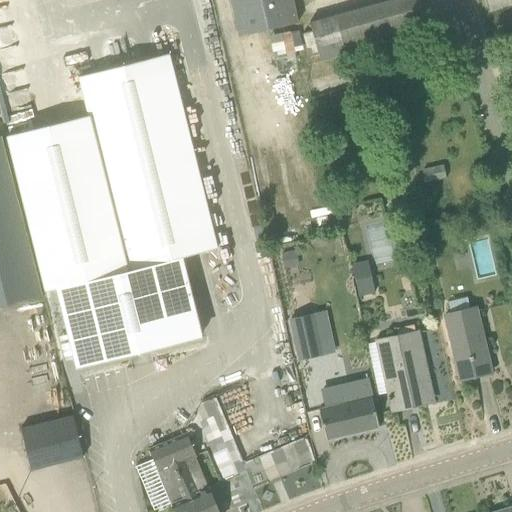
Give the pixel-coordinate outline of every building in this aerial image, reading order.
[(293,0),(231,0),(240,36),(299,22),(293,0)] [(426,32),(417,0),(387,0),(335,15),(347,54),(426,32)] [(279,55),(302,47),(296,29),(272,38),(279,55)] [(80,76),(89,115),(8,135),(47,290),(58,287),(77,365),(203,335),(183,257),(217,248),(170,53),(80,76)] [(0,305),(42,294),(1,135),(0,135),(0,305)] [(390,239),(378,239),(378,261),(390,261),(390,239)] [(357,293),(374,292),(371,259),(354,260),(357,293)] [(461,380),(492,372),(476,307),(445,315),(461,380)] [(301,367),(324,362),(314,315),(290,320),(301,367)] [(378,340),(393,411),(426,404),(423,388),(430,387),(419,331),(378,340)] [(327,439),(379,427),(370,387),(331,395),(330,390),(316,393),(327,439)] [(217,401),(204,407),(216,436),(210,438),(221,465),(240,457),(217,401)] [(31,470),(84,456),(73,415),(21,429),(31,470)] [(174,506),(176,511),(218,511),(209,488),(208,489),(195,456),(196,456),(187,434),(151,449),(159,469),(156,471),(172,507),(174,506)] [(260,450),(267,478),(315,466),(308,438),(260,450)] [(41,511),(37,503),(28,507),(29,511),(41,511)]
